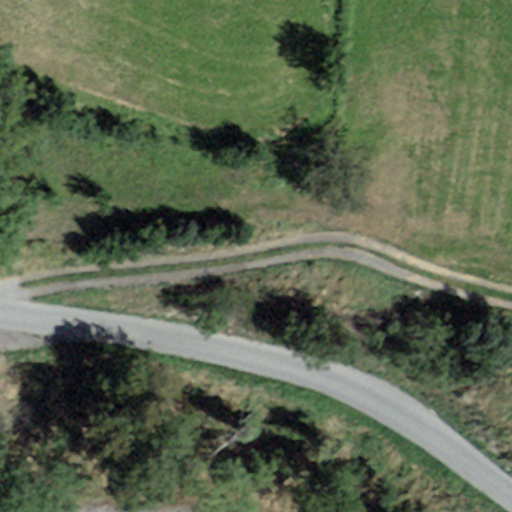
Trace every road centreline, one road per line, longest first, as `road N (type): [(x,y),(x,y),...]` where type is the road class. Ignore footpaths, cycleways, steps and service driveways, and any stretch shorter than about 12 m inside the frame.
road 1 (residential): [(511,499),(364,391),(294,368),(0,311)]
road 2 (track): [(0,282),(108,276),(323,240),(511,295)]
